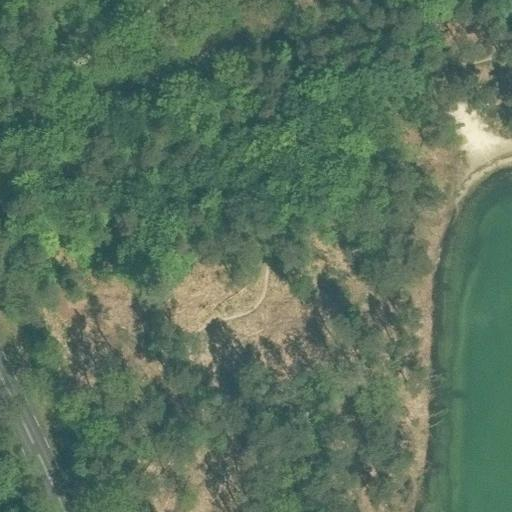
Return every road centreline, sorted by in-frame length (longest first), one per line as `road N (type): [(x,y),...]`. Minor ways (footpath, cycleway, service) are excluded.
road 1 (unclassified): [(341,0),(0,147)]
road 2 (primary): [(62,511),(0,384)]
